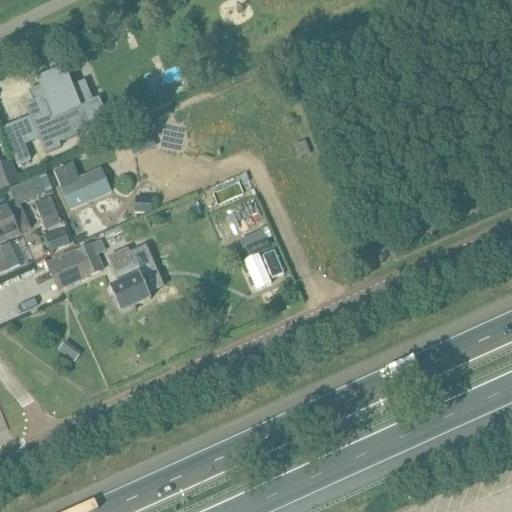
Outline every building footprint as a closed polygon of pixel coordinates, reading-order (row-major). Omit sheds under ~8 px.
[(33,104),(26,107),(45,155),(61,149),(59,144),(77,137),(76,133),(108,120),(99,99),(79,107),(73,92),(66,95),(58,72),(57,73),(56,73),(38,80),(43,91),(30,97),(33,104)] [(153,99),(137,105),(141,117),(158,111),(153,99)] [(25,146),(11,152),(17,166),(31,161),(25,146)] [(79,179),(72,165),(54,172),(70,212),(111,194),(100,170),(79,179)] [(15,172),(0,177),(0,189),(1,191),(20,183),(15,172)] [(46,193),(38,177),(21,185),(9,190),(17,206),(46,193)] [(221,204),(243,194),(239,185),(216,195),(221,204)] [(152,199),(136,200),(135,218),(155,217),(152,199)] [(7,210),(0,212),(0,243),(31,230),(23,212),(10,217),(7,210)] [(64,231),(51,236),(55,249),(69,245),(64,231)] [(0,275),(20,267),(10,245),(0,249),(0,275)] [(90,246),(46,265),(57,291),(101,272),(90,246)] [(121,285),(110,290),(121,313),(150,300),(165,294),(153,263),(146,246),(110,260),(121,285)] [(274,253),(263,258),(272,280),(284,275),(274,253)] [(9,279),(0,282),(0,321),(6,318),(1,306),(7,303),(3,294),(13,289),(9,279)]
